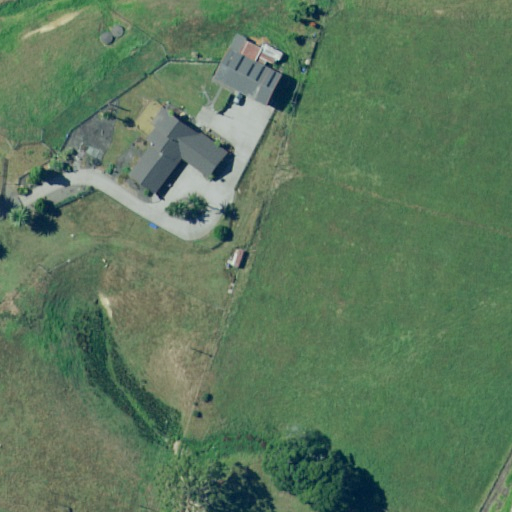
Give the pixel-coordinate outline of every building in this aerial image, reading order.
[(308,29),(307,31),(314,35),(321,20),(314,17),(312,22),(308,29)] [(304,33),(299,45),(305,48),(310,36),(304,33)] [(258,60),(257,60),(263,47),(247,40),(241,52),(239,51),(234,48),(231,47),(223,64),(216,79),(235,89),(256,99),(270,106),(285,74),(266,64),(269,60),(260,57),(258,60)] [(286,104),(294,108),(298,99),(291,96),(286,104)] [(200,133),(192,127),(164,107),(151,123),(157,127),(149,138),(147,140),(153,144),(130,175),(157,194),(175,169),(178,165),(182,161),(183,158),(189,163),(210,178),(229,152),(202,132),(201,134),(200,133)] [(240,243),(235,258),(242,260),(247,245),(240,243)]
